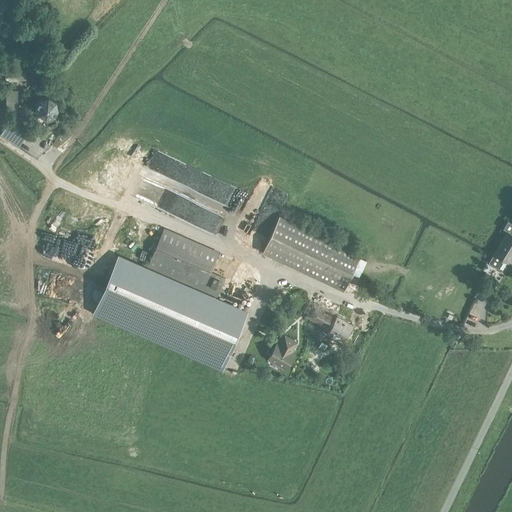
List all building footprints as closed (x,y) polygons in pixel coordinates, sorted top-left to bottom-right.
[(24,67),(24,66),(14,67),(4,69),(6,81),(26,78),(24,67)] [(40,77),(38,83),(44,85),(48,73),(38,70),(36,76),(40,77)] [(6,106),(17,106),(17,89),(7,89),(6,106)] [(38,114),(39,114),(45,118),(54,115),(58,108),(55,100),(48,96),(40,98),(36,105),(38,114)] [(19,146),(26,136),(7,123),(5,127),(0,133),(19,146)] [(145,179),(137,197),(204,225),(205,224),(217,229),(224,212),(145,179)] [(360,253),(321,235),(279,215),(262,252),(343,290),(360,253)] [(511,224),(489,262),(498,268),(503,259),(508,262),(511,255),(511,224)] [(219,252),(164,228),(147,266),(217,296),(225,279),(210,272),(219,252)] [(118,256),(94,312),(222,368),(247,311),(118,256)] [(486,262),(483,270),(487,272),(491,265),(486,262)] [(484,298),(490,288),(482,283),(476,293),(484,298)] [(321,306),(311,324),(342,341),(351,324),(344,320),(346,317),(338,313),(337,315),(321,306)] [(360,317),(354,329),(365,334),(371,322),(360,317)] [(268,361),(285,371),(294,356),(292,354),(297,345),(285,338),(279,347),(277,346),(268,361)]
